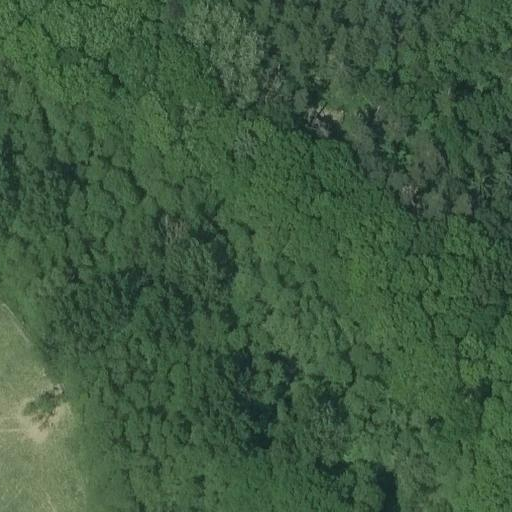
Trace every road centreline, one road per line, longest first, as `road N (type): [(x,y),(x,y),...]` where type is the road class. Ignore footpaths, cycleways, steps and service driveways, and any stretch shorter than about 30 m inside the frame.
road 1 (track): [(181,0),(213,43),(264,88),(330,129),(511,277)]
road 2 (track): [(511,81),(330,129)]
